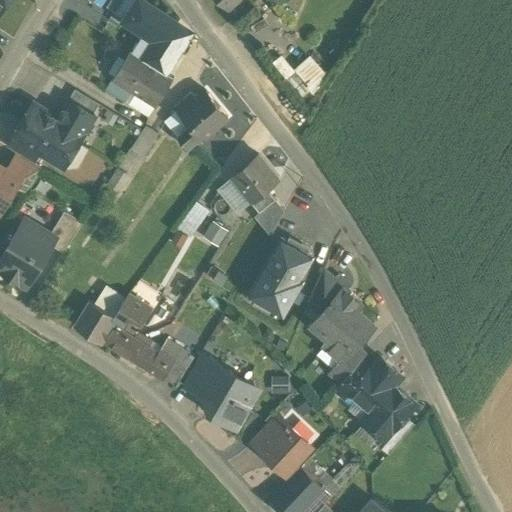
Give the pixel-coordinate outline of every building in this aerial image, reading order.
[(124,0),(116,14),(126,20),(138,0),(124,0)] [(155,39),(143,59),(166,73),(188,38),(175,30),(179,23),(141,0),(138,0),(126,20),(155,39)] [(219,0),(230,11),(241,0),(219,0)] [(161,70),(149,62),(143,59),(131,51),(125,61),(116,76),(114,80),(131,90),(132,90),(147,100),(157,105),(173,78),(166,73),(161,70)] [(314,70),(302,56),(290,67),(302,81),(314,70)] [(116,76),(125,61),(118,57),(109,72),(116,76)] [(131,90),(114,80),(108,91),(125,101),(132,90),(131,90)] [(99,104),(75,89),(69,99),(93,114),(99,104)] [(206,91),(195,101),(190,95),(175,108),(178,111),(191,126),(201,138),(202,139),(228,117),(206,91)] [(68,99),(57,117),(33,103),(13,135),(13,136),(40,152),(41,152),(45,145),(68,159),(95,115),(93,114),(69,99),(68,99)] [(157,105),(147,100),(139,113),(149,119),(157,105)] [(191,126),(178,111),(165,121),(167,124),(179,137),(191,126)] [(144,126),(130,149),(142,156),(144,157),(158,135),(144,126)] [(191,126),(179,137),(189,149),(201,138),(191,126)] [(40,152),(13,136),(7,146),(18,153),(34,163),(40,152)] [(142,156),(130,149),(117,169),(123,173),(128,165),(134,169),(142,156)] [(34,163),(18,153),(8,170),(9,171),(20,178),(18,183),(17,184),(27,190),(41,167),(34,163)] [(258,156),(233,178),(234,179),(253,202),(254,203),(269,191),(280,181),(258,156)] [(8,170),(0,164),(0,212),(0,213),(17,184),(18,183),(20,178),(9,171),(8,170)] [(129,180),(116,171),(106,185),(120,194),(129,180)] [(253,202),(234,179),(220,190),(239,213),(253,202)] [(269,191),(254,203),(263,213),(258,218),(271,233),(284,209),(269,191)] [(195,235),(207,207),(194,201),(182,229),(195,235)] [(83,222),(65,211),(50,233),(57,237),(52,245),(63,252),(83,222)] [(50,233),(25,218),(0,258),(0,266),(28,284),(52,245),(57,237),(50,233)] [(215,221),(206,234),(220,244),(229,230),(215,221)] [(312,256),(281,239),(249,294),(283,313),(297,289),(296,288),(301,280),(299,279),(312,256)] [(336,280),(323,268),(308,301),(321,313),(344,288),(345,289),(349,285),(340,276),(336,280)] [(125,299),(106,286),(95,304),(114,315),(125,299)] [(345,289),(344,288),(321,313),(312,323),(330,338),(325,344),(342,360),(343,361),(356,346),(375,325),(357,310),(363,304),(345,289)] [(95,304),(88,300),(75,323),(104,341),(105,341),(114,326),(116,327),(118,323),(125,328),(132,317),(140,322),(149,308),(128,295),(125,299),(114,315),(95,304)] [(116,327),(114,326),(105,341),(141,363),(150,348),(135,339),(116,327)] [(198,341),(178,328),(172,338),(192,351),(198,341)] [(152,342),(138,333),(135,339),(149,347),(152,342)] [(190,354),(167,340),(162,347),(160,350),(175,359),(184,365),(190,354)] [(162,347),(152,342),(149,347),(150,348),(141,363),(149,368),(160,350),(162,347)] [(356,346),(343,361),(342,360),(331,372),(342,381),(359,361),(365,354),(356,346)] [(175,359),(160,350),(149,368),(164,378),(175,359)] [(221,364),(202,352),(183,384),(203,395),(221,364)] [(380,355),(368,369),(368,370),(349,392),(350,393),(370,410),(370,411),(394,384),(395,384),(403,375),(380,355)] [(175,359),(164,378),(176,386),(187,367),(184,365),(175,359)] [(342,381),(335,389),(346,398),(350,393),(349,392),(368,370),(368,369),(359,361),(342,381)] [(243,380),(221,367),(223,365),(221,364),(203,395),(215,402),(213,406),(223,411),(220,417),(237,427),(247,410),(245,403),(248,398),(252,397),(256,390),(254,383),(247,379),(243,380)] [(394,384),(370,411),(370,410),(362,419),(383,438),(384,439),(404,416),(416,403),(395,384),(394,384)] [(289,424),(278,414),(269,424),(280,434),(289,424)] [(404,416),(384,439),(383,438),(379,442),(390,451),(413,424),(404,416)] [(280,434),(269,424),(253,441),(263,451),(280,434)] [(280,434),(263,451),(262,452),(285,473),(296,461),(311,445),(289,424),(280,434)] [(340,486),(310,458),(302,466),(323,486),(331,495),(340,486)] [(301,467),(296,461),(286,472),(291,477),(301,467)] [(297,511),(323,486),(302,466),(301,467),(291,477),(271,499),(281,511),(297,511)] [(323,486),(297,511),(315,511),(323,503),(331,495),(323,486)] [(391,511),(372,499),(361,511),(391,511)] [(332,511),(323,503),(315,511),(332,511)]
